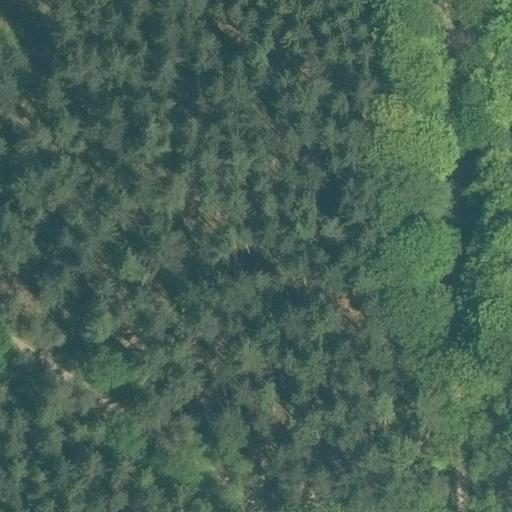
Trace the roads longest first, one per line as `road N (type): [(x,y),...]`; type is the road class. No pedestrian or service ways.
road 1 (track): [(457,331),(449,0)]
road 2 (track): [(255,511),(0,340)]
road 3 (track): [(460,511),(457,331)]
